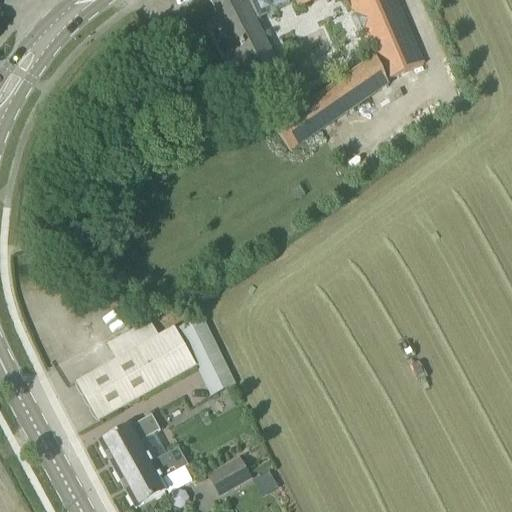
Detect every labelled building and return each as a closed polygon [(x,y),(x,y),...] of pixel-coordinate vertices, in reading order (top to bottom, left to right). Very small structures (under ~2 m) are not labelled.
[(207,0),(235,55),(225,59),(244,95),(282,76),(243,0),(244,0),(207,0)] [(293,0),(297,6),(311,0),(348,0),(375,59),(273,127),(289,151),(387,86),(385,81),(422,65),(394,0),(293,0)] [(78,384),(99,422),(195,369),(211,399),(237,384),(201,319),(176,333),(174,328),(158,337),(150,322),(114,342),(123,358),(78,384)] [(99,444),(123,486),(155,468),(154,465),(144,447),(141,443),(160,432),(151,417),(133,427),(132,426),(99,444)] [(167,458),(154,465),(155,468),(123,486),(136,510),(168,493),(170,496),(193,483),(185,469),(188,467),(179,451),(167,458)] [(251,479),(241,460),(208,478),(218,497),(251,479)]
